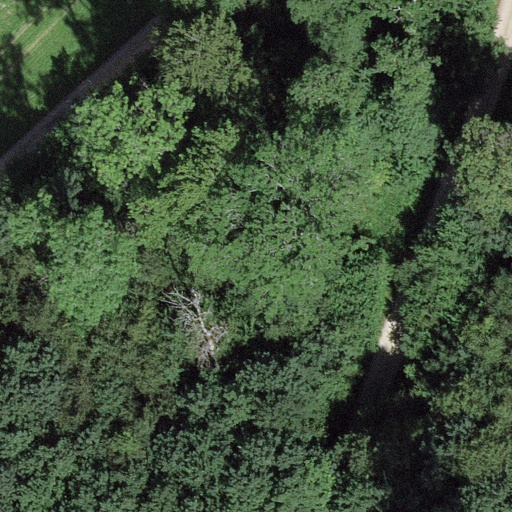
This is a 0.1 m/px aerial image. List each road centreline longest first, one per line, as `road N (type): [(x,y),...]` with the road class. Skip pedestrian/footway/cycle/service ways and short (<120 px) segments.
road 1 (track): [(336,511),(511,16)]
road 2 (track): [(0,169),(173,0)]
